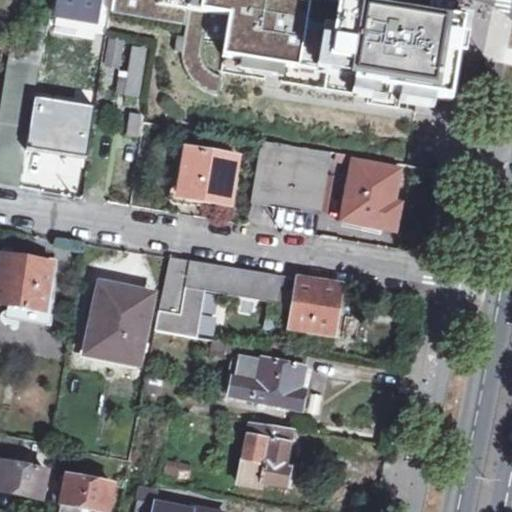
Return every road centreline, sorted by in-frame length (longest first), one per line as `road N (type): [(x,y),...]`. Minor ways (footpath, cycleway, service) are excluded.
road 1 (residential): [(0,206),(450,281)]
road 2 (primary): [(506,281),(460,511)]
road 3 (residential): [(450,281),(405,511)]
